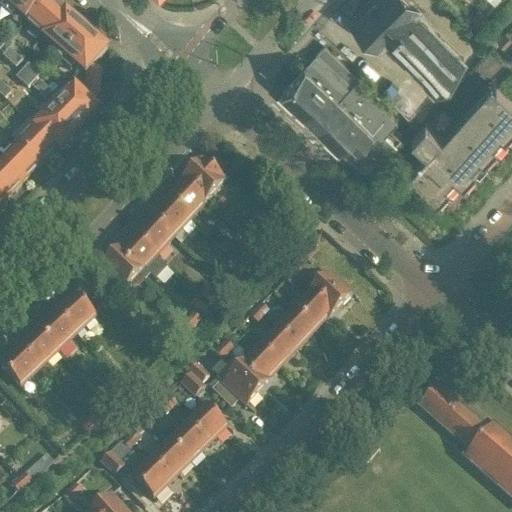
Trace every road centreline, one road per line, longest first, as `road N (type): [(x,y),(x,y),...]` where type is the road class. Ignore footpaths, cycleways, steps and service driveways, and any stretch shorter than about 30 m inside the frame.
road 1 (tertiary): [(0,325),(219,97)]
road 2 (residential): [(434,294),(225,511)]
road 3 (residential): [(434,294),(219,97)]
road 4 (tertiary): [(185,68),(0,261)]
road 5 (tertiary): [(219,97),(312,0)]
